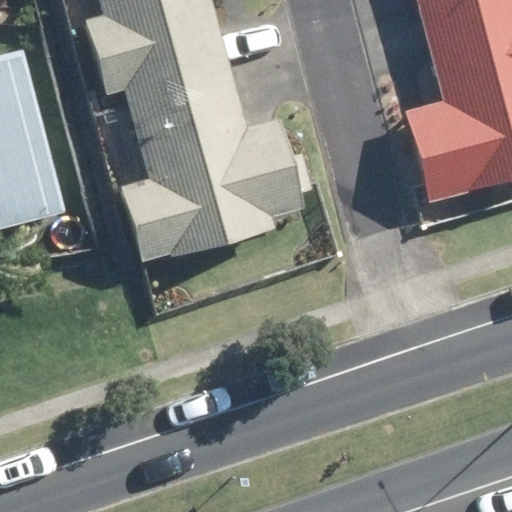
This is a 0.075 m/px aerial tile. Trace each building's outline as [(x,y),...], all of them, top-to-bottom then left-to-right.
[(95,0),(101,22),(81,27),(100,97),(120,92),(125,109),(228,82),(205,0),(95,0)] [(435,94),(397,104),(420,197),(511,175),(511,0),(457,0),(414,11),(435,94)] [(457,0),(411,0),(414,11),(457,0)] [(0,64),(0,231),(56,218),(17,60),(0,64)] [(146,187),(117,194),(136,265),(165,257),(167,266),(272,238),(267,223),(299,215),(295,198),(308,195),(298,160),(285,163),(275,125),(242,134),(228,82),(125,109),(146,187)]
